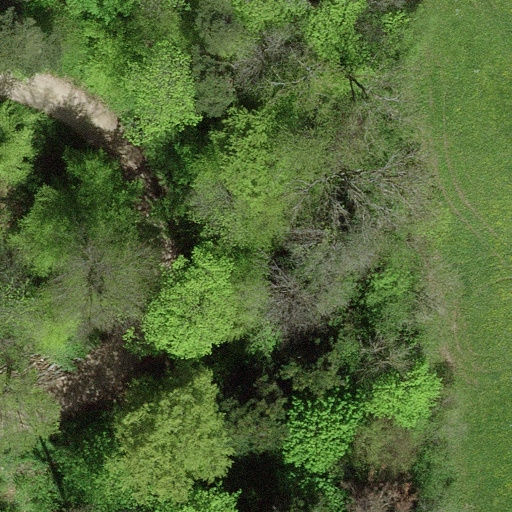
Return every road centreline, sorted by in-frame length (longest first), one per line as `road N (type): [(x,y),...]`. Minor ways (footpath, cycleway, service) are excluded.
road 1 (track): [(414,0),(410,174),(436,298),(463,511)]
road 2 (track): [(0,80),(44,89),(111,154),(162,255),(130,356),(0,414)]
